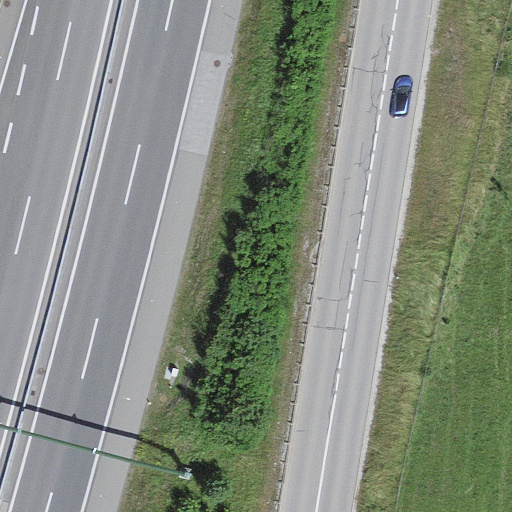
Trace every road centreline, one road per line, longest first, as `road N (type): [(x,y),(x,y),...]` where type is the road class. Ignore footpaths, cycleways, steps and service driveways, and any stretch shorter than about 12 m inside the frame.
road 1 (motorway): [(46,511),(172,0)]
road 2 (secondary): [(320,511),(399,0)]
road 3 (motorway): [(75,0),(0,311)]
